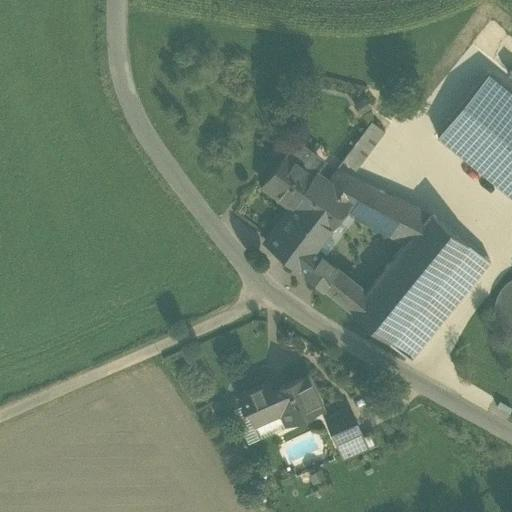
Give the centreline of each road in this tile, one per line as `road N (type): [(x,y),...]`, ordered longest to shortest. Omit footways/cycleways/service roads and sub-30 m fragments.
road 1 (unclassified): [(264,294),(143,138),(119,65),(120,0)]
road 2 (unclassified): [(0,417),(264,294)]
road 3 (unclassified): [(511,434),(264,294)]
